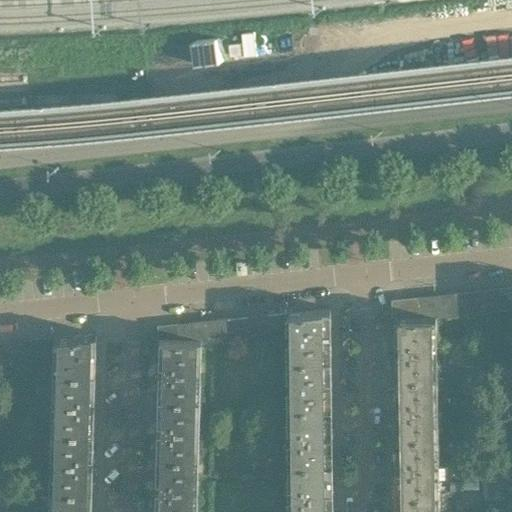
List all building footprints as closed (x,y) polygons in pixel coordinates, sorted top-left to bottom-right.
[(235,260),(236,272),(245,271),(244,259),(235,260)] [(511,306),(511,286),(484,290),(486,309),(511,306)] [(484,290),(450,293),(452,313),(486,309),(484,290)] [(450,293),(418,297),(418,315),(434,315),(452,313),(450,293)] [(418,297),(393,300),(393,315),(418,315),(418,297)] [(329,307),(287,311),(287,331),(287,358),(329,357),(329,307)] [(287,311),(254,315),(256,334),(287,331),(287,311)] [(254,315),(220,319),(222,336),(256,334),(254,315)] [(398,349),(393,349),(394,375),(435,374),(434,315),(418,315),(393,315),(393,341),(398,341),(398,349)] [(220,319),(179,323),(179,337),(200,338),(222,336),(220,319)] [(179,323),(159,325),(158,337),(179,337),(179,323)] [(51,337),(51,359),(51,371),(94,372),(95,332),(51,337)] [(51,359),(51,337),(20,341),(22,362),(51,359)] [(162,370),(157,370),(157,395),(198,396),(200,338),(179,337),(158,337),(157,362),(163,363),(162,370)] [(22,362),(20,341),(0,342),(0,363),(1,364),(1,373),(18,373),(18,362),(22,362)] [(329,357),(287,358),(288,405),(330,404),(329,357)] [(94,372),(51,371),(49,429),(92,430),(93,404),(88,404),(88,396),(93,396),(94,372)] [(399,408),(394,408),(394,434),(436,433),(435,374),(394,375),(394,400),(399,400),(399,408)] [(161,429),(156,429),(155,453),(197,454),(198,396),(157,395),(156,421),(161,421),(161,429)] [(330,404),(288,405),(289,462),(331,461),(330,404)] [(92,430),(49,429),(48,488),(90,489),(91,463),(86,463),(86,455),(91,455),(92,430)] [(436,433),(394,434),(395,458),(400,458),(400,466),(395,466),(395,492),(437,491),(436,433)] [(159,487),(154,487),(153,511),(195,511),(197,454),(155,453),(154,479),(160,479),(159,487)] [(331,511),(331,461),(289,462),(289,511),(331,511)] [(478,473),(462,473),(462,488),(478,488),(478,473)] [(89,511),(90,489),(48,488),(47,511),(89,511)] [(437,511),(437,491),(395,492),(395,511),(437,511)]
